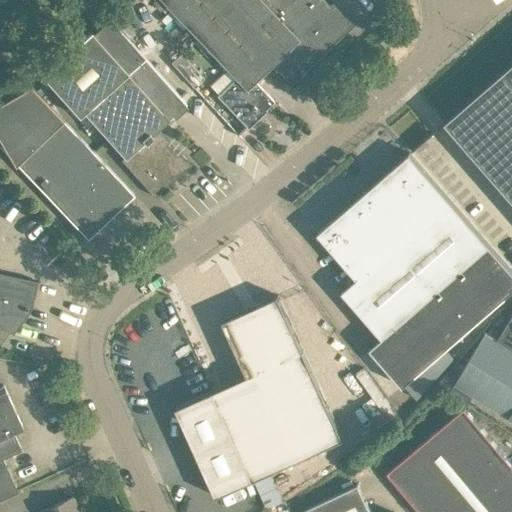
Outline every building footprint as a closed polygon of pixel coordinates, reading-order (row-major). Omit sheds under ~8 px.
[(273,101),(254,82),(272,65),(290,85),(353,25),(332,2),(329,5),(324,0),(160,0),(235,79),(217,96),(247,128),(250,126),(249,124),(273,101)] [(123,157),(120,159),(154,197),(190,165),(157,128),(185,103),(109,19),(92,33),(91,32),(41,76),(78,117),(84,113),(123,157)] [(171,63),(193,88),(204,79),(181,54),(171,63)] [(505,69),(445,121),(446,122),(511,198),(511,63),(505,69)] [(133,195),(62,120),(30,86),(0,103),(0,147),(16,164),(87,239),(133,195)] [(402,386),(511,289),(511,271),(409,154),(318,234),(357,279),(342,292),(383,338),(370,349),(402,386)] [(0,324),(12,334),(29,312),(31,307),(37,282),(0,273),(0,324)] [(342,433),(268,281),(213,308),(244,375),(211,390),(251,479),(342,433)] [(511,315),(498,339),(511,347),(511,315)] [(511,347),(498,339),(486,332),(455,383),(511,418),(511,347)] [(0,498),(17,491),(1,456),(19,447),(11,428),(20,424),(3,386),(0,387),(0,498)] [(251,479),(211,390),(177,405),(216,493),(251,479)] [(511,511),(511,464),(464,407),(387,472),(420,511),(511,511)] [(281,502),(269,474),(254,481),(266,509),(281,502)] [(370,511),(357,485),(303,510),(303,511),(370,511)] [(78,511),(72,497),(39,511),(78,511)]
